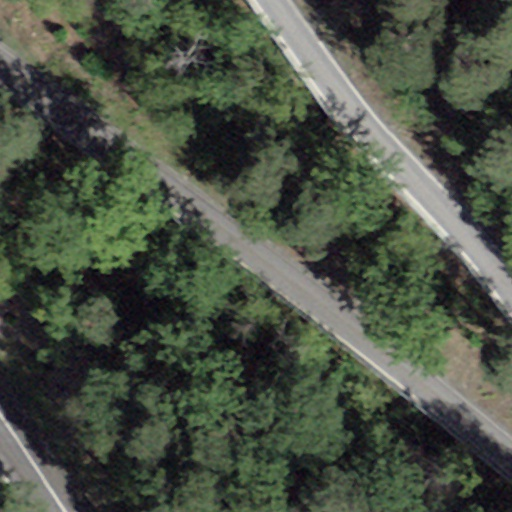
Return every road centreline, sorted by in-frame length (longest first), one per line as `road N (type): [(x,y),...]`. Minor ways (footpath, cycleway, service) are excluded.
road 1 (tertiary): [(45,511),(0,443),(0,59),(511,464)]
road 2 (tertiary): [(511,305),(329,89),(267,0)]
